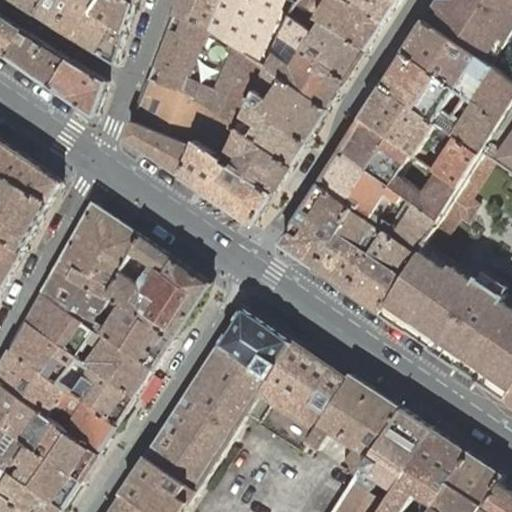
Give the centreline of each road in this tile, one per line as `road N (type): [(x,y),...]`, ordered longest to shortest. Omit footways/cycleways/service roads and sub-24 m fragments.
road 1 (tertiary): [(246,267),(511,446)]
road 2 (residential): [(246,267),(419,0)]
road 3 (residential): [(89,511),(246,267)]
road 4 (residential): [(98,161),(0,332)]
road 5 (tertiary): [(98,161),(246,267)]
road 6 (residential): [(162,0),(98,161)]
